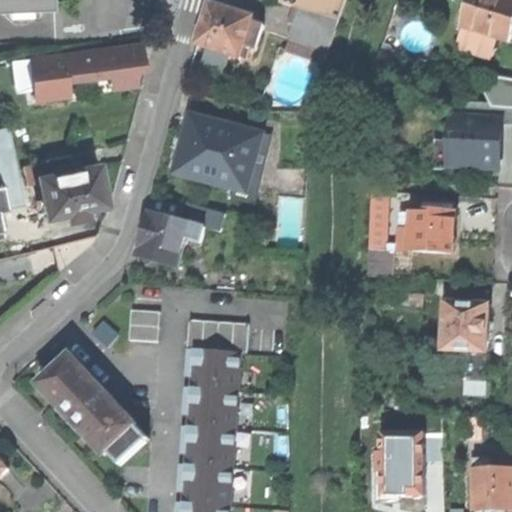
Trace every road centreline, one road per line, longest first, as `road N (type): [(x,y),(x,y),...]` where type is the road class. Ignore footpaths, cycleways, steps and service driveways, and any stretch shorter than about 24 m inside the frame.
road 1 (residential): [(189,0),(114,259),(0,357)]
road 2 (residential): [(0,396),(106,511)]
